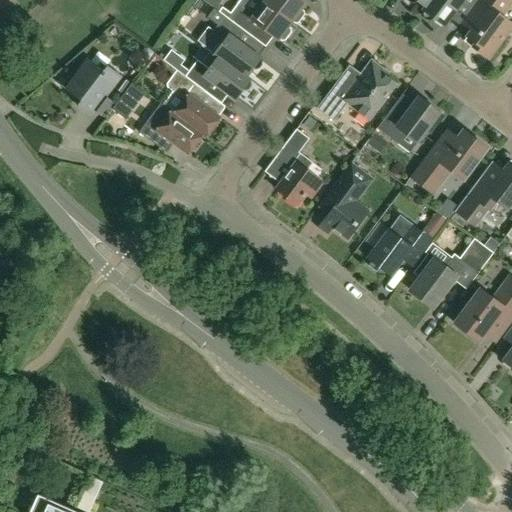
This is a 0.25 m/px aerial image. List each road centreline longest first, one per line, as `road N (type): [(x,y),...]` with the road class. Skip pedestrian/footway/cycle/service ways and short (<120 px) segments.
road 1 (residential): [(511,476),(427,379),(346,306),(210,208)]
road 2 (residential): [(210,208),(352,11)]
road 3 (tertiary): [(357,447),(191,323)]
road 4 (residential): [(494,114),(352,11)]
road 5 (residential): [(46,153),(126,169),(210,208)]
road 6 (tertiary): [(70,217),(105,271),(159,311),(191,323)]
road 7 (tertiary): [(191,323),(123,252),(70,217)]
road 8 (tertiary): [(465,511),(357,447)]
